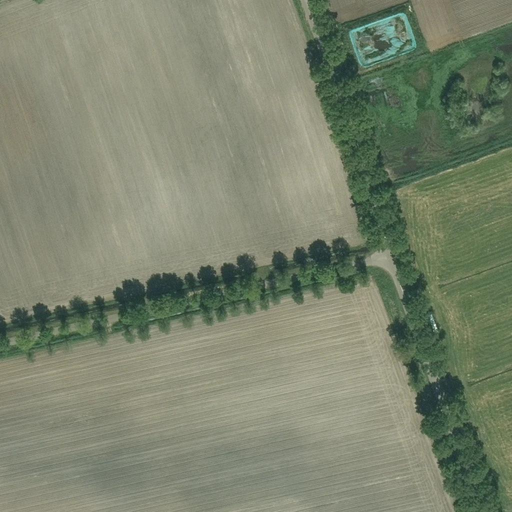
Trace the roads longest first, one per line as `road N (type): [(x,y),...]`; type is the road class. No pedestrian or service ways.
road 1 (unclassified): [(0,346),(394,257)]
road 2 (unclassified): [(394,257),(304,0)]
road 3 (unclassified): [(484,511),(394,257)]
